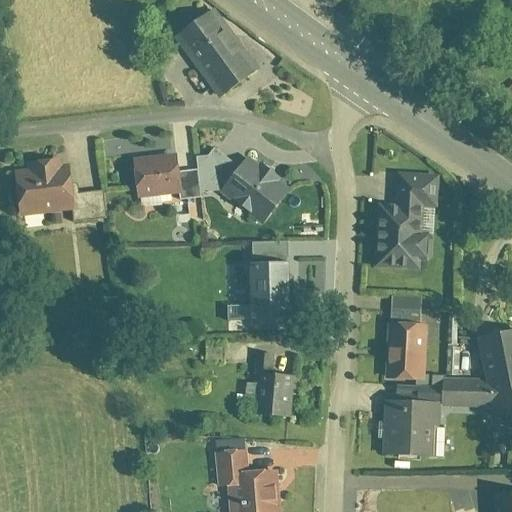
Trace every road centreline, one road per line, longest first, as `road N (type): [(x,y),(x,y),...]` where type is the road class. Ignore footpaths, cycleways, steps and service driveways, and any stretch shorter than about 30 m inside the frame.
road 1 (residential): [(338,145),(351,330),(333,511)]
road 2 (residential): [(338,145),(228,117),(178,114),(0,134)]
road 3 (tertiary): [(511,187),(365,86)]
road 4 (tertiary): [(365,86),(255,0)]
